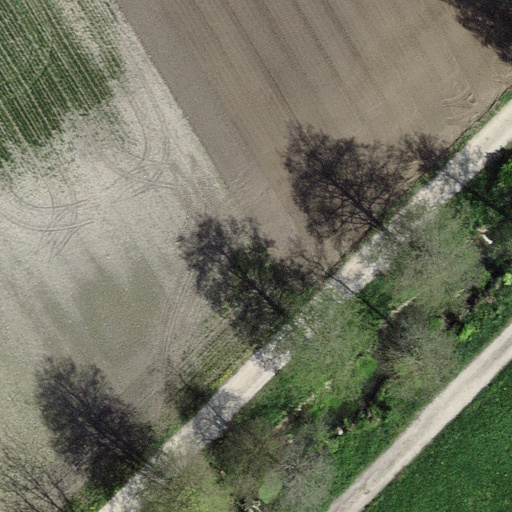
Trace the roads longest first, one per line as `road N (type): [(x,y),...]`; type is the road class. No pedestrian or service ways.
road 1 (track): [(511,124),(124,511)]
road 2 (track): [(362,511),(511,363)]
